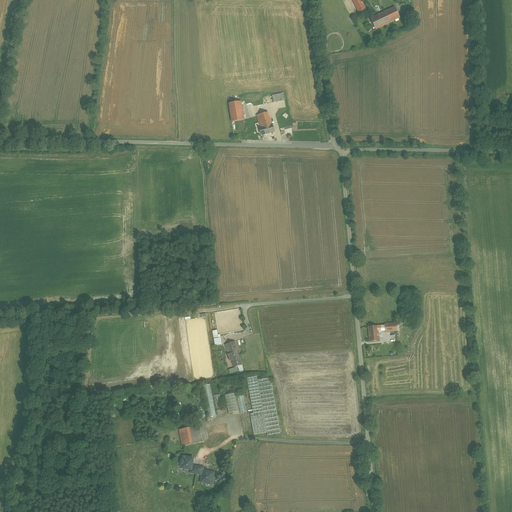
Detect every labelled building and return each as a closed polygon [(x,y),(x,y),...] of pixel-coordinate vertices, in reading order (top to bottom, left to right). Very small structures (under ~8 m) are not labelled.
[(367,12),(361,0),(352,0),(360,15),(367,12)] [(395,7),(371,19),(376,30),(400,18),(395,7)] [(283,94),(272,96),(273,98),(273,103),(285,101),(283,94)] [(242,106),(230,108),(232,122),(244,120),(242,106)] [(268,112),(257,116),(259,125),(261,125),(271,122),(268,112)] [(271,122),(261,125),(262,127),(260,128),(262,135),(275,132),(273,124),(272,125),(271,122)] [(397,323),(385,324),(385,331),(386,332),(397,331),(397,326),(397,323)] [(381,326),(368,327),(369,342),(379,341),(379,336),(382,336),(382,331),(381,326)] [(216,330),(211,330),(213,345),(220,345),(219,334),(216,335),(216,330)] [(235,342),(225,345),(228,354),(238,351),(235,342)] [(238,351),(228,354),(230,361),(232,360),(234,367),(242,365),(238,351)] [(257,380),(257,376),(247,378),(253,414),(250,414),(254,435),(267,433),(257,380)] [(271,378),(257,380),(267,433),(268,436),(280,433),(271,378)] [(210,384),(202,386),(208,417),(216,416),(210,384)] [(234,393),(225,395),(229,413),(238,411),(234,393)] [(220,394),(214,396),(217,411),(223,409),(220,394)] [(243,395),(237,396),(240,413),(246,412),(243,395)] [(226,425),(207,429),(209,440),(228,436),(226,425)] [(199,426),(179,430),(182,445),(202,441),(199,426)] [(193,458),(183,457),(183,460),(181,460),(181,464),(182,464),(182,468),(191,469),(192,470),(192,466),(193,458)] [(203,468),(192,466),(192,470),(191,469),(191,473),(202,474),(202,470),(203,470),(203,468)] [(203,470),(202,470),(202,474),(200,482),(212,484),(214,472),(203,470)]
